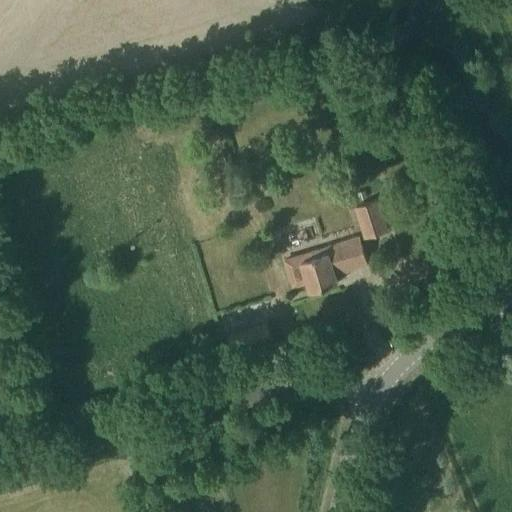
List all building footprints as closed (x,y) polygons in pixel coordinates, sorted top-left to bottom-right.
[(147,135),(174,126),(167,103),(140,112),(147,135)] [(378,198),(354,206),(364,237),(387,230),(378,198)] [(283,258),(293,286),(306,281),(309,291),(337,282),(335,273),(367,263),(357,234),(319,247),(283,258)] [(267,323),(228,335),(234,354),(272,342),(267,323)] [(237,379),(231,360),(217,364),(223,383),(237,379)]
